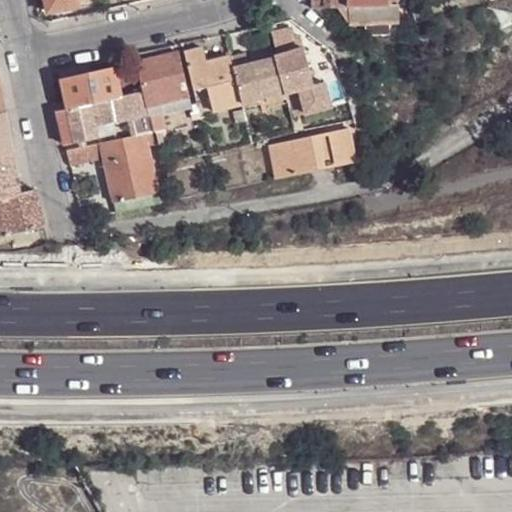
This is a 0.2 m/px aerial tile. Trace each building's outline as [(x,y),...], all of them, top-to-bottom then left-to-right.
[(80,0),(46,0),(50,14),(69,9),(67,3),(80,0)] [(314,0),(315,9),(353,8),(394,7),(393,0),(314,0)] [(393,24),(394,7),(353,8),(354,21),(368,22),(368,24),(393,24)] [(278,55),(279,60),(300,52),(296,43),(290,32),(274,36),(278,55)] [(302,41),(296,43),(300,52),(306,51),(302,41)] [(316,53),(327,62),(333,59),(333,55),(322,46),(316,53)] [(206,50),(187,54),(197,93),(210,89),(216,109),(245,104),(233,57),(210,64),(206,50)] [(314,89),(316,89),(316,88),(306,51),(300,52),(279,60),(289,95),(314,89)] [(269,101),(289,95),(279,60),(278,55),(246,63),(243,52),(233,54),(233,57),(245,104),(245,105),(269,101)] [(191,100),(182,55),(140,65),(140,67),(146,93),(156,133),(158,143),(170,141),(167,132),(165,133),(159,106),(191,100)] [(146,93),(140,67),(118,71),(124,98),(146,93)] [(118,71),(63,83),(68,104),(68,110),(124,98),(118,71)] [(315,100),(318,112),(336,108),(330,84),(316,88),(316,89),(314,89),(316,100),(315,100)] [(293,113),(294,118),(303,116),(318,112),(315,100),(316,100),(314,89),(289,95),(293,113)] [(60,112),(68,146),(101,139),(98,128),(135,120),(140,138),(148,136),(156,133),(146,93),(124,98),(68,110),(60,112)] [(272,117),(293,113),(289,95),(269,101),(272,117)] [(59,105),(60,112),(68,110),(68,104),(59,105)] [(0,157),(14,154),(6,114),(0,115),(0,157)] [(334,134),(341,165),(355,163),(355,159),(353,153),(348,131),(334,134)] [(148,136),(150,147),(159,145),(158,143),(156,133),(148,136)] [(269,153),(275,180),(341,165),(334,134),(290,141),(292,148),(269,153)] [(140,138),(104,145),(108,159),(118,204),(119,203),(150,197),(160,194),(150,147),(148,136),(140,138)] [(104,145),(69,152),(72,167),(73,167),(108,159),(104,145)] [(0,200),(23,196),(14,154),(0,157),(0,200)] [(0,239),(47,229),(38,193),(26,196),(23,196),(0,200),(0,239)] [(150,197),(152,206),(162,204),(160,194),(150,197)] [(152,206),(150,197),(119,203),(122,213),(152,206)]
